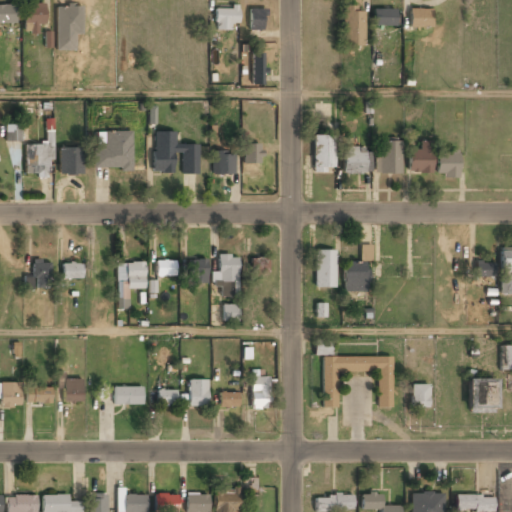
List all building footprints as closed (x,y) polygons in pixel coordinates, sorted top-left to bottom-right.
[(42,4),(23,4),(23,34),(42,34),(42,4)] [(15,5),(0,5),(0,24),(15,24),(15,5)] [(55,6),(54,50),(74,51),(74,34),(80,34),(81,6),(55,6)] [(237,30),(237,7),(213,7),(213,30),(237,30)] [(247,30),(262,31),(262,8),(248,8),(247,30)] [(341,9),(341,46),(361,46),(361,9),(341,9)] [(371,27),(394,27),(394,10),(371,10),(371,27)] [(430,10),(407,10),(407,29),(430,29),(430,10)] [(262,85),(261,53),(250,53),(251,85),(262,85)] [(20,141),(20,125),(5,125),(5,141),(20,141)] [(130,170),(130,132),(99,132),(99,149),(92,149),(92,170),(130,170)] [(50,133),(45,133),(45,145),(23,145),(23,177),(50,177),(50,133)] [(152,133),(151,174),(172,174),(173,155),(180,155),(180,175),(197,175),(197,145),(174,145),(174,133),(152,133)] [(333,136),(311,136),(311,172),(333,172),(333,136)] [(399,174),(399,141),(378,141),(378,174),(399,174)] [(430,172),(430,141),(418,141),(418,151),(407,151),(407,172),(430,172)] [(259,145),(243,145),(243,164),(259,164),(259,145)] [(58,175),(81,175),(81,148),(58,148),(58,175)] [(342,174),(369,174),(369,149),(342,149),(342,174)] [(435,151),(435,177),(457,177),(457,151),(435,151)] [(211,152),(211,175),(232,175),(232,152),(211,152)] [(343,263),(342,292),(366,293),(367,261),(369,261),(369,245),(359,245),(359,263),(343,263)] [(511,295),(511,281),(511,248),(499,248),(499,271),(511,271),(511,279),(499,279),(499,295),(511,295)] [(314,251),(314,288),(333,288),(333,251),(314,251)] [(235,256),(217,256),(217,272),(212,272),(212,286),(220,286),(220,297),(235,297),(235,256)] [(250,258),(250,272),(267,272),(267,258),(250,258)] [(187,260),(187,284),(205,284),(205,260),(187,260)] [(29,288),(49,288),(49,261),(29,261),(29,288)] [(175,277),(175,261),(154,261),(154,277),(175,277)] [(143,263),(116,262),(116,309),(125,309),(125,289),(143,289),(143,263)] [(473,277),(492,277),(492,262),(474,262),(473,277)] [(60,264),(60,279),(81,279),(81,264),(60,264)] [(325,304),(315,303),(314,317),(325,318),(325,304)] [(221,321),(237,321),(237,306),(221,306),(221,321)] [(313,356),(330,355),(330,340),(313,341),(313,356)] [(511,347),(498,347),(498,371),(511,371),(511,347)] [(320,409),(336,409),(336,372),(376,372),(376,409),(391,408),(390,357),(320,357),(320,409)] [(249,410),(268,410),(268,376),(248,377),(249,410)] [(81,403),(81,379),(61,379),(61,403),(81,403)] [(494,412),(494,379),(466,379),(466,412),(494,412)] [(205,381),(186,381),(186,407),(205,407),(205,381)] [(0,408),(18,408),(18,384),(0,384),(0,408)] [(427,385),(408,385),(408,409),(427,409),(427,385)] [(50,387),(25,387),(25,404),(50,404),(50,387)] [(111,387),(111,405),(141,405),(141,387),(111,387)] [(174,406),(174,390),(155,390),(155,406),(174,406)] [(217,408),(237,408),(237,393),(217,393),(217,408)] [(213,511),(233,511),(233,490),(213,490),(213,511)] [(441,511),(441,493),(410,493),(410,511),(441,511)] [(116,511),(144,511),(144,494),(116,494),(116,511)] [(153,494),(153,511),(175,511),(175,494),(153,494)] [(207,511),(207,495),(184,494),(184,511),(207,511)] [(40,511),(81,511),(81,503),(67,503),(67,495),(40,495),(40,511)] [(87,511),(106,511),(106,495),(87,495),(87,511)] [(380,495),(360,495),(360,511),(398,511),(398,507),(380,507),(380,495)] [(34,511),(34,496),(4,496),(4,511),(34,511)] [(352,511),(352,496),(313,497),(313,511),(352,511)] [(491,511),(491,496),(454,496),(454,511),(491,511)]
